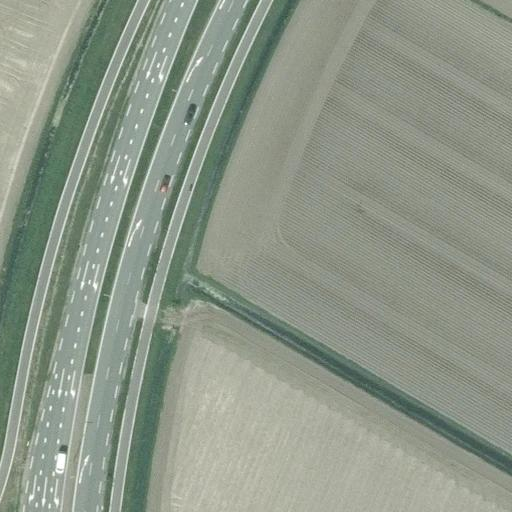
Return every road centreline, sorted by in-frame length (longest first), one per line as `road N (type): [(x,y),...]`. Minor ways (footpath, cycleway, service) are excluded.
road 1 (secondary): [(81,511),(110,351),(167,145),(236,0)]
road 2 (secondary): [(183,0),(127,147),(63,371),(41,511)]
